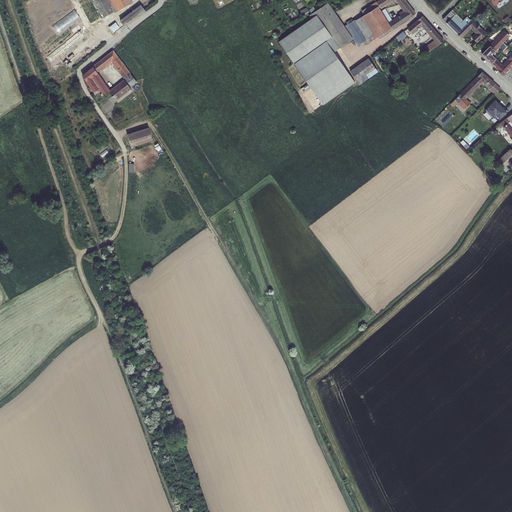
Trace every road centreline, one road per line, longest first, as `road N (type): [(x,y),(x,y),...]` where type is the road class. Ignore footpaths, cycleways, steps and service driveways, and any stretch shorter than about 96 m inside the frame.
road 1 (unknown): [(0,12),(81,275),(175,511)]
road 2 (residential): [(111,128),(79,72),(161,0)]
road 3 (track): [(78,261),(119,226),(126,155),(111,128)]
road 4 (residential): [(415,0),(511,91)]
